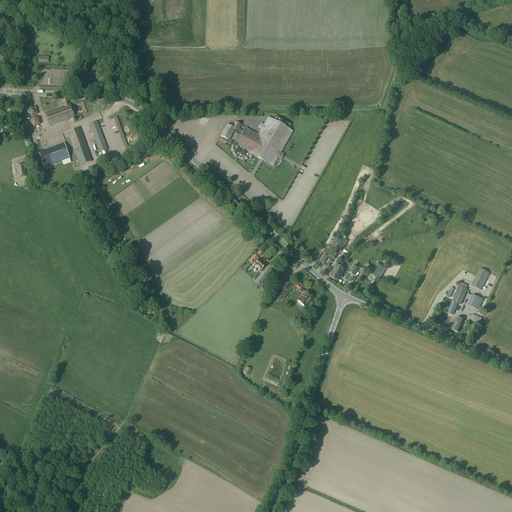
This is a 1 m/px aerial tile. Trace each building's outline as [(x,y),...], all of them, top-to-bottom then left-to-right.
[(45,114),(50,126),(74,118),(69,105),(69,106),(67,100),(67,101),(66,99),(63,100),(64,107),(45,114)] [(35,111),(30,110),(28,115),(32,118),(36,116),(35,111)] [(246,129),(237,145),(249,152),(249,153),(273,168),(279,158),(282,160),(284,156),(281,154),(294,132),(289,130),(292,125),(277,116),(274,121),(270,118),(265,126),(262,124),(260,128),(263,130),(259,136),(246,129)] [(38,120),(32,120),(30,125),(34,128),(39,125),(38,120)] [(108,150),(97,122),(89,125),(99,153),(108,150)] [(227,125),(223,132),(221,136),(229,141),(232,137),(231,137),(235,130),(238,131),(241,126),(235,122),(232,128),(227,125)] [(69,137),(80,166),(92,162),(79,129),(64,134),(66,139),(69,137)] [(39,153),(44,168),(70,159),(64,144),(39,153)] [(18,178),(26,176),(24,164),(16,166),(18,178)] [(254,255),(250,261),(253,263),(255,264),(255,265),(261,270),(265,266),(263,264),(264,263),(259,259),(259,260),(257,258),(258,258),(254,255)] [(346,269),(352,259),(349,258),(347,262),(345,261),(342,266),(346,269)] [(336,265),(329,277),(334,280),(341,268),(336,265)] [(355,276),(359,268),(353,265),(349,272),(355,276)] [(252,282),(255,284),(252,287),(257,290),(274,270),(270,266),(261,276),(258,274),(255,278),(252,282)] [(382,270),(377,267),(373,274),(378,277),(382,270)] [(338,282),(345,270),(341,268),(334,280),(338,282)] [(489,274),(480,269),(472,286),(481,291),(489,274)] [(292,285),(286,280),(277,292),(278,293),(274,297),(279,301),(292,285)] [(448,313),(453,315),(458,304),(461,305),(467,290),(458,287),(452,302),(448,313)] [(298,301),(305,307),(313,298),(306,292),(304,294),(304,293),(301,296),(302,296),(298,301)] [(472,295),(468,306),(479,310),(483,300),(472,295)] [(482,319),(472,315),(469,321),(479,325),(482,319)] [(457,318),(456,319),(455,322),(454,321),(452,325),(453,325),(451,330),(458,333),(463,321),(457,318)] [(247,367),(245,368),(243,373),(243,375),(246,376),(248,376),(251,371),(250,369),(247,367)] [(262,387),(276,392),(278,385),(265,381),(262,387)]
